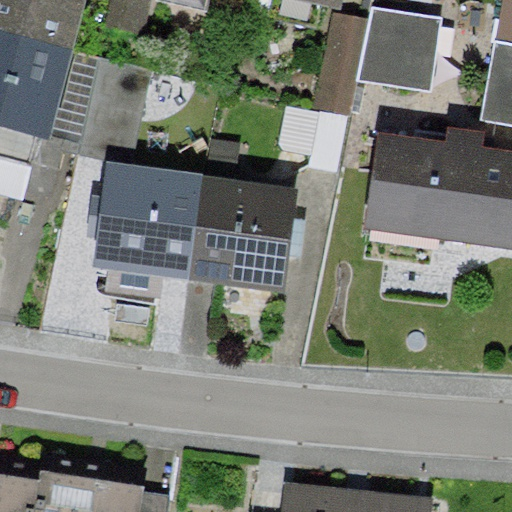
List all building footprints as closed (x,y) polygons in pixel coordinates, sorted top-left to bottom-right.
[(73,0),(0,0),(0,33),(65,46),(73,0)] [(141,0),(113,0),(108,26),(136,31),(141,0)] [(511,0),(506,0),(498,46),(511,48),(511,0)] [(360,26),(331,21),(304,166),(333,172),(350,79),(360,26)] [(350,79),(409,90),(419,37),(360,26),(350,79)] [(65,46),(0,33),(0,185),(38,192),(65,46)] [(511,48),(498,46),(485,117),(511,122),(511,48)] [(142,68),(77,56),(61,146),(125,158),(142,68)] [(511,155),(383,136),(369,226),(511,247),(511,155)] [(204,186),(112,174),(101,263),(193,275),(204,186)] [(296,198),(204,186),(193,275),(285,286),(296,198)] [(32,511),(38,471),(0,465),(0,511),(32,511)] [(138,511),(142,480),(43,467),(36,511),(138,511)] [(421,511),(423,500),(279,490),(277,511),(421,511)]
